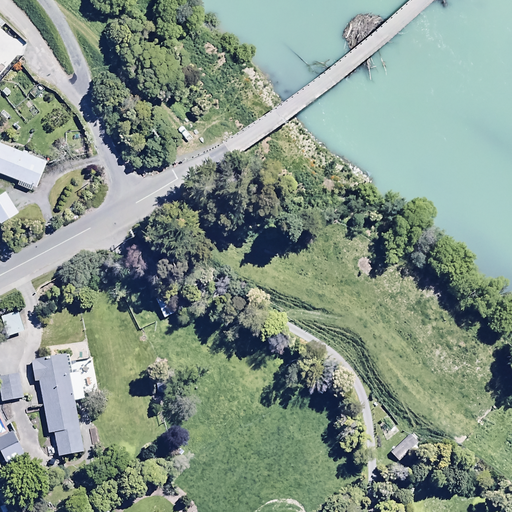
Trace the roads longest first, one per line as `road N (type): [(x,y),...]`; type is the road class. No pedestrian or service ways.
road 1 (tertiary): [(137,201),(242,142),(425,0)]
road 2 (residential): [(137,201),(90,109),(0,2)]
road 3 (tertiary): [(0,277),(137,201)]
